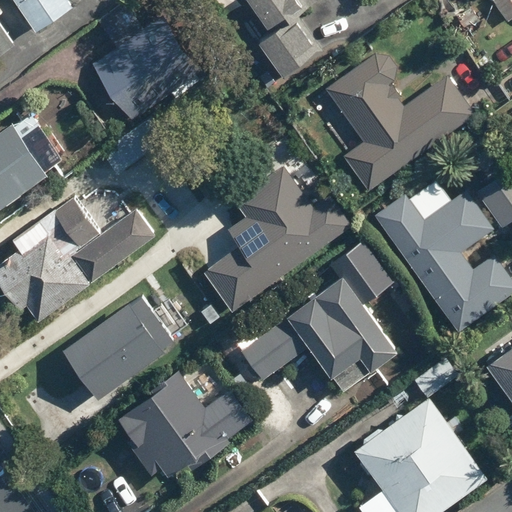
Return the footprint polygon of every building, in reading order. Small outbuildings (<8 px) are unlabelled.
[(79,0),(25,0),(44,25),(79,0)] [(123,43),(96,62),(136,116),(222,54),(182,0),(180,0),(152,23),(123,43)] [(132,0),(105,19),(123,43),(152,23),(135,0),(132,0)] [(303,9),(314,0),(237,0),(288,70),(327,42),(303,9)] [(0,49),(20,35),(0,7),(0,49)] [(373,187),(483,110),(452,66),(411,95),(399,78),(403,63),(392,50),(379,46),(327,82),(364,135),(345,148),(373,187)] [(0,204),(69,155),(33,105),(0,129),(0,204)] [(169,130),(153,110),(105,148),(122,169),(169,130)] [(237,305),(356,219),(334,189),(318,201),(286,159),(237,195),(249,210),(231,223),(243,239),(207,264),(237,305)] [(511,162),(479,185),(506,223),(511,218),(511,162)] [(462,324),(511,290),(511,269),(499,250),(480,263),(466,243),(497,223),(471,184),(458,193),(444,172),(386,210),(462,324)] [(104,230),(76,190),(11,235),(17,244),(0,256),(0,261),(28,302),(33,298),(43,313),(161,231),(142,204),(104,230)] [(396,273),(364,229),(351,238),(383,282),(396,273)] [(404,344),(347,268),(245,343),(268,373),(315,338),(349,385),(404,344)] [(181,335),(146,288),(71,343),(106,390),(181,335)] [(511,342),(492,355),(511,385),(511,342)] [(419,376),(430,391),(434,388),(462,368),(452,353),(419,376)] [(207,407),(184,373),(123,413),(137,433),(133,436),(157,472),(165,466),(170,474),(195,457),(197,462),(239,434),(234,427),(255,413),(238,386),(207,407)] [(436,511),(493,471),(437,392),(362,445),(389,483),(365,500),(373,511),(436,511)]
